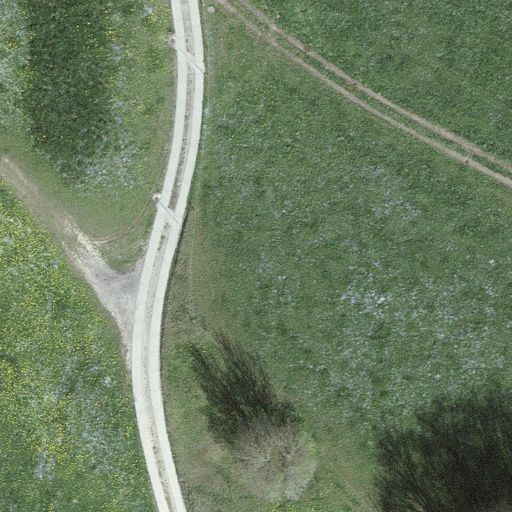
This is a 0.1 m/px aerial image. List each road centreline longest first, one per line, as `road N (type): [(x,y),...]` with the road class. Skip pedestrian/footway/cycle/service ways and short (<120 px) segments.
road 1 (track): [(184,0),(187,138),(141,334),(140,389),(161,511)]
road 2 (track): [(31,511),(48,421),(86,340),(148,308)]
road 3 (track): [(0,169),(117,290),(148,308)]
